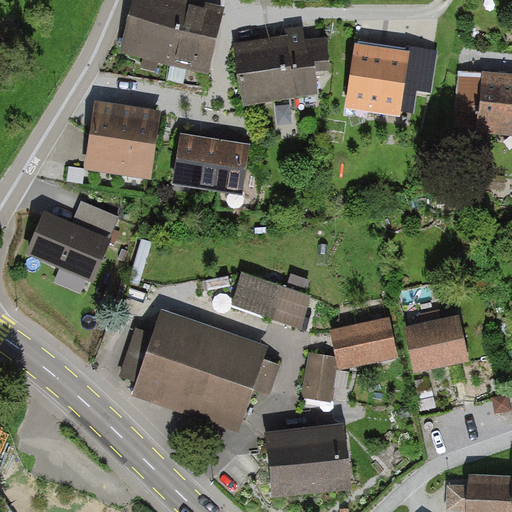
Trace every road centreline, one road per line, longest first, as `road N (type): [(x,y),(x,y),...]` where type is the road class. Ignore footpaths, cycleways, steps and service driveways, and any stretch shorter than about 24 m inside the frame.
road 1 (secondary): [(198,511),(0,333)]
road 2 (residential): [(119,0),(99,48),(0,208)]
